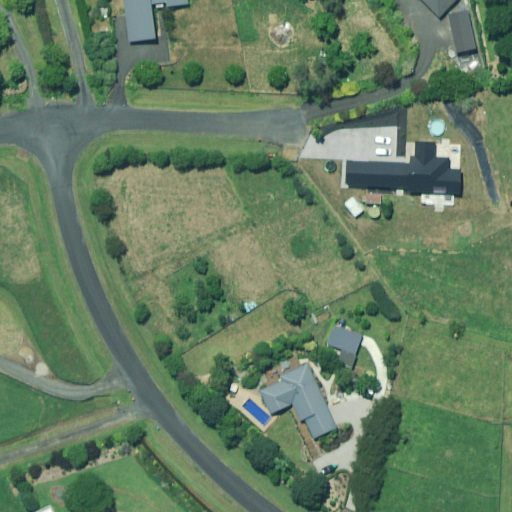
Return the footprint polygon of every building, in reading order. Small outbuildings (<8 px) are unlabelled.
[(167,0),(128,0),(134,43),(163,39),(159,4),(167,3),(167,0)] [(423,0),(444,19),(461,0),(423,0)] [(441,143),(420,142),(420,157),(414,157),(412,193),(463,195),(464,171),(453,170),(454,159),(440,158),(441,143)] [(409,189),(410,165),(370,163),(369,187),(409,189)] [(386,195),(370,194),(369,204),(385,206),(386,195)] [(366,335),(337,324),(330,345),(345,351),(340,364),(354,369),(366,335)] [(342,428),(311,363),(278,379),(281,384),(264,393),(274,415),(295,405),(304,422),(307,421),(317,440),(342,428)]
